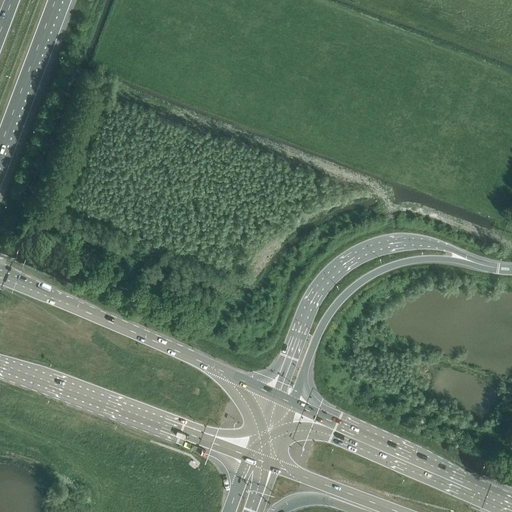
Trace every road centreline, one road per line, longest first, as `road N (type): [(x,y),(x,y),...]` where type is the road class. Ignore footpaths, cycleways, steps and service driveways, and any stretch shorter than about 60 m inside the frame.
road 1 (trunk): [(275,396),(0,274)]
road 2 (tertiary): [(464,260),(443,244),(408,240),(353,257),(317,295),(275,396)]
road 3 (trunk): [(0,364),(249,457)]
road 4 (tertiary): [(292,404),(326,321),(358,284),(411,259),(464,260)]
road 5 (primary): [(511,501),(292,404)]
road 6 (motorway): [(0,147),(55,0)]
road 7 (primary): [(277,467),(390,511)]
